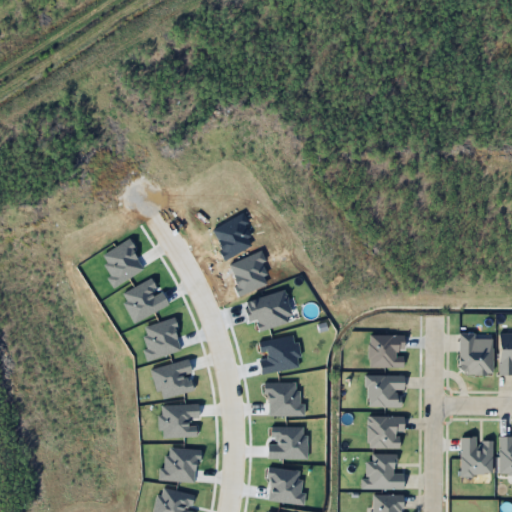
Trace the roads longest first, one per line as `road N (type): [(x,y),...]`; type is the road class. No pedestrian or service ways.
road 1 (residential): [(225,511),(234,450),(214,320),(158,220)]
road 2 (residential): [(430,322),(429,511)]
